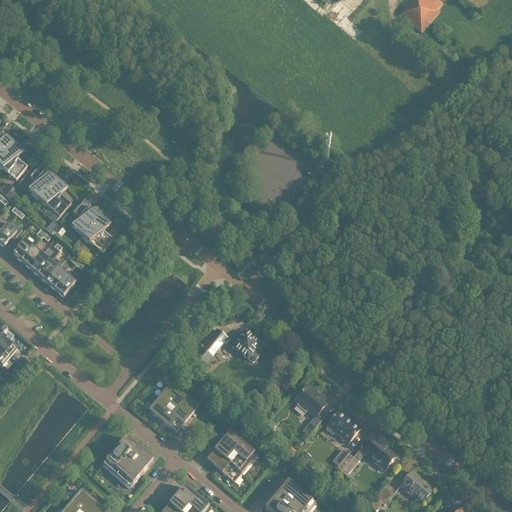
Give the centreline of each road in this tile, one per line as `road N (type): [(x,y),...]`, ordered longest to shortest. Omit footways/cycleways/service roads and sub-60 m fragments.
road 1 (unclassified): [(511,41),(329,189),(246,289)]
road 2 (residential): [(511,511),(246,289)]
road 3 (residential): [(218,265),(0,88)]
road 4 (residential): [(132,367),(0,258)]
road 5 (residential): [(0,311),(104,399)]
road 6 (residential): [(132,367),(218,265)]
